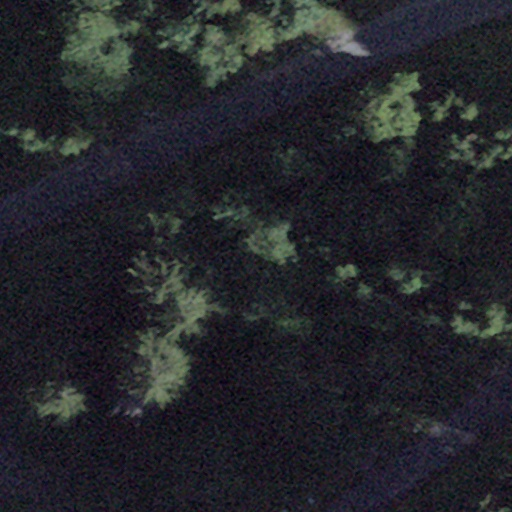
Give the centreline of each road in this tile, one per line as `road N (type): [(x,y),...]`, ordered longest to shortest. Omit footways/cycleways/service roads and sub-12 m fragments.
road 1 (tertiary): [(0,223),(306,76),(497,0)]
road 2 (tertiary): [(511,389),(345,511)]
